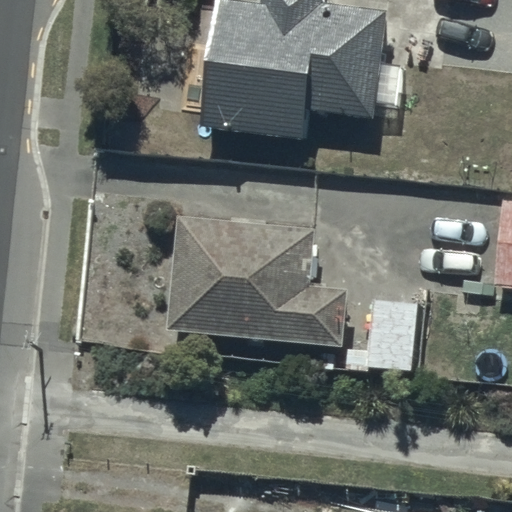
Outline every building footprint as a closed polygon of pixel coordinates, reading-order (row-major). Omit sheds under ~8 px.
[(277,0),(277,6),(228,1),(214,133),(319,144),(322,115),(389,122),(400,22),(334,15),(335,0),(277,0)] [(511,0),(496,0),(492,72),(511,72),(511,0)] [(511,195),(508,195),(501,287),(511,287),(511,195)] [(228,226),(187,223),(180,335),(351,350),(358,291),(320,285),(327,235),(228,226)] [(429,303),(382,300),(378,350),(354,348),(352,370),(376,372),(377,367),(424,370),(429,303)]
